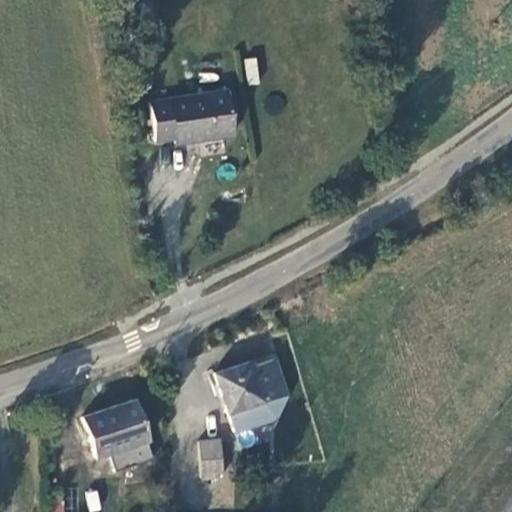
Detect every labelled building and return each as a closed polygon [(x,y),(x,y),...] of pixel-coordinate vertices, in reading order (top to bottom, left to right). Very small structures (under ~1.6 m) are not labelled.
[(256,58),(243,59),(246,85),(259,83),(256,58)] [(177,144),(234,135),(227,91),(151,102),(156,141),(176,139),(177,144)] [(249,362),(213,374),(232,431),(263,421),(256,403),(263,401),(249,362)] [(133,401),(83,418),(95,457),(110,455),(115,470),(152,459),(133,401)] [(220,440),(199,441),(199,476),(221,476),(220,440)]
